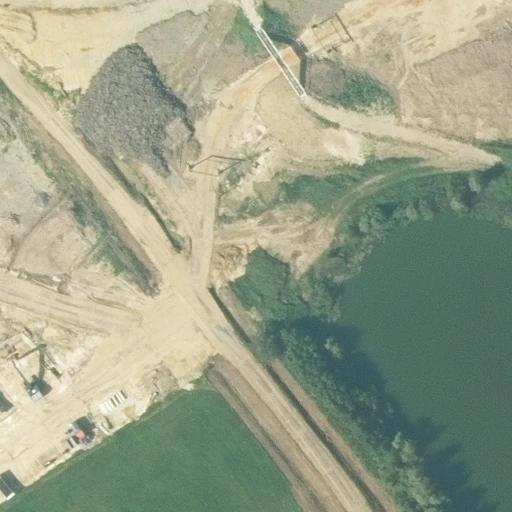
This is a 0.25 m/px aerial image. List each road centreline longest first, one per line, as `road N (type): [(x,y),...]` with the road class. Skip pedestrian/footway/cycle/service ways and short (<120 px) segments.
road 1 (track): [(362,511),(321,451),(54,127)]
road 2 (track): [(511,165),(409,166),(305,229),(256,240),(152,210),(128,214)]
road 3 (track): [(54,127),(139,91),(243,0)]
road 4 (unclassified): [(179,0),(91,35),(0,35)]
